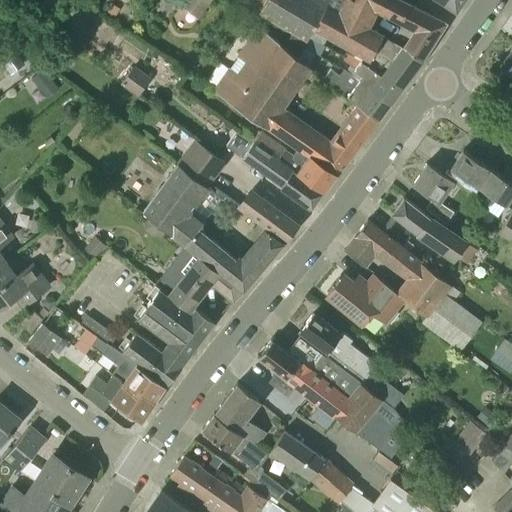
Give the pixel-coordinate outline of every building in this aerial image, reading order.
[(67,0),(38,0),(57,14),(67,0)] [(184,0),(181,5),(198,19),(212,0),(184,0)] [(244,0),(244,2),(293,31),(308,39),(309,36),(324,44),(329,35),(371,59),(383,36),(367,28),(377,9),(434,39),(432,41),(433,41),(446,21),(403,0),(355,0),(354,0),(244,0)] [(443,0),(456,8),(461,0),(443,0)] [(120,8),(113,2),(107,11),(115,16),(120,8)] [(229,66),(215,87),(213,90),(299,148),(300,147),(337,173),(349,156),(359,144),(341,131),(332,143),(282,106),(310,65),(299,57),(309,40),(308,39),(293,31),(284,46),(258,25),(237,55),(239,56),(231,67),(229,66)] [(424,53),(421,56),(404,45),(403,47),(383,36),(371,59),(368,65),(400,88),(423,58),(425,54),(424,53)] [(7,43),(0,48),(0,58),(2,61),(14,52),(7,43)] [(317,53),(305,46),(299,57),(310,65),(317,53)] [(511,49),(500,65),(511,73),(511,49)] [(46,50),(42,62),(58,68),(62,56),(46,50)] [(351,65),(347,70),(359,78),(390,102),(400,88),(368,65),(357,57),(348,53),(344,60),(351,65)] [(138,95),(149,78),(134,67),(122,83),(138,95)] [(331,68),(325,76),(348,94),(378,117),(390,102),(359,78),(347,70),(344,68),(339,74),(331,68)] [(44,69),(33,78),(40,87),(52,78),(44,69)] [(39,101),(46,95),(31,76),(24,82),(39,101)] [(348,94),(347,95),(359,104),(341,131),(359,144),(378,117),(348,94)] [(242,131),(239,128),(237,130),(324,191),(337,173),(300,147),(299,148),(293,156),(284,150),(286,148),(262,130),(258,134),(246,125),(242,131)] [(313,206),(324,191),(237,130),(228,143),(271,176),(272,176),(313,206)] [(178,163),(208,186),(226,162),(197,139),(178,163)] [(463,185),(474,193),(491,168),(463,150),(451,168),(468,179),(463,185)] [(413,184),(432,197),(425,207),(446,223),(454,210),(445,204),(459,183),(428,162),(413,184)] [(267,262),(284,242),(269,230),(243,261),(242,262),(199,229),(203,224),(187,212),(208,186),(178,163),(143,211),(186,244),(244,289),(257,274),(267,262)] [(511,196),(511,182),(491,168),(474,193),(485,200),(489,194),(506,205),(511,196)] [(216,186),(237,196),(243,182),(222,173),(216,186)] [(286,240),(298,225),(252,191),(240,206),(286,240)] [(478,250),(467,241),(430,217),(404,195),(391,212),(417,232),(455,259),(458,256),(468,263),(478,250)] [(511,211),(497,231),(510,239),(511,235),(511,211)] [(0,264),(6,260),(0,252),(0,245),(12,236),(0,219),(0,264)] [(450,285),(368,219),(355,236),(345,250),(364,265),(376,251),(386,259),(388,257),(411,275),(398,292),(406,299),(426,315),(422,321),(461,349),(482,322),(454,302),(460,293),(450,285)] [(96,235),(85,247),(95,256),(106,244),(96,235)] [(215,286),(233,300),(244,289),(186,244),(155,283),(160,287),(190,310),(207,287),(215,286)] [(22,305),(27,301),(50,285),(33,263),(17,276),(6,260),(0,264),(0,306),(14,296),(22,305)] [(398,292),(390,287),(375,274),(367,283),(362,279),(357,285),(344,274),(327,296),(363,326),(373,314),(386,324),(406,299),(398,292)] [(191,311),(190,310),(160,287),(151,300),(202,338),(215,320),(195,306),(191,311)] [(42,301),(49,308),(55,300),(51,296),(45,297),(42,301)] [(202,338),(151,300),(138,317),(170,341),(163,350),(182,364),(202,338)] [(43,307),(39,312),(44,317),(49,311),(43,307)] [(31,332),(44,317),(33,308),(20,323),(31,332)] [(315,341),(312,344),(383,399),(372,412),(384,420),(393,428),(401,417),(395,408),(405,394),(383,378),(371,370),(377,363),(350,343),(353,339),(343,331),(341,335),(315,313),(301,330),(315,341)] [(80,323),(86,328),(109,345),(117,334),(87,314),(80,323)] [(45,352),(59,334),(44,322),(30,340),(45,352)] [(109,345),(86,328),(74,346),(85,353),(92,344),(120,364),(116,370),(127,378),(126,379),(155,401),(165,385),(120,352),(109,345)] [(120,352),(165,385),(166,386),(182,364),(163,350),(136,331),(120,352)] [(383,399),(312,344),(299,360),(273,339),(259,356),(309,395),(389,457),(397,447),(387,440),(395,430),(393,428),(384,420),(372,412),(383,399)] [(295,387),(277,372),(269,382),(288,396),(295,387)] [(155,401),(126,379),(124,381),(113,373),(107,382),(97,375),(82,395),(105,411),(113,399),(142,420),(155,401)] [(259,399),(238,382),(215,412),(244,434),(259,444),(267,433),(246,418),(259,399)] [(0,444),(21,418),(0,400),(0,444)] [(312,415),(327,425),(334,415),(319,405),(312,415)] [(479,417),(489,425),(497,415),(488,407),(479,417)] [(273,451),(271,450),(270,452),(259,444),(244,434),(215,412),(203,429),(250,464),(244,473),(253,479),(280,499),(286,490),(263,472),(264,471),(264,465),(263,464),(273,451)] [(468,450),(485,428),(470,417),(454,439),(468,450)] [(29,428),(3,459),(19,469),(43,439),(29,428)] [(436,511),(434,510),(435,509),(429,505),(404,488),(402,486),(391,478),(374,502),(351,486),(354,483),(336,467),(302,443),(284,430),(277,441),(271,450),(273,451),(288,463),(323,486),(339,500),(346,505),(353,510),(354,510),(355,511),(436,511)] [(511,456),(511,448),(507,445),(505,443),(500,450),(511,458),(511,456)] [(37,480),(71,502),(88,475),(54,454),(37,480)] [(199,495),(218,468),(217,467),(223,459),(222,458),(215,454),(205,469),(195,462),(184,455),(170,474),(180,481),(177,486),(190,495),(192,491),(199,495)] [(229,511),(247,488),(236,480),(234,482),(229,478),(230,476),(218,468),(199,495),(205,500),(203,504),(214,511),(216,511),(219,508),(224,511),(229,511)] [(397,470),(391,478),(402,486),(407,478),(397,470)] [(280,499),(253,479),(247,488),(229,511),(289,511),(276,503),(280,499)] [(64,511),(71,502),(37,480),(28,494),(13,484),(3,500),(0,498),(0,506),(9,511),(64,511)] [(160,492),(149,509),(153,511),(192,511),(161,490),(160,492)] [(509,511),(511,510),(511,490),(494,508),(498,511),(509,511)]
